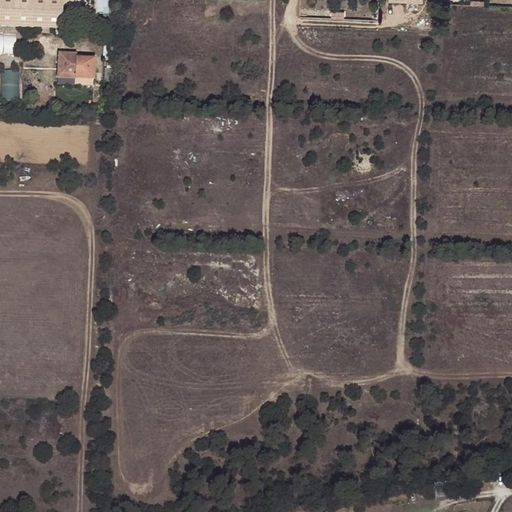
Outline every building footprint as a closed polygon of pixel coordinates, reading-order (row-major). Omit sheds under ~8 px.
[(0,0),(0,30),(61,33),(62,1),(26,0),(0,0)] [(101,24),(112,22),(111,13),(100,14),(101,24)] [(0,52),(18,53),(18,34),(0,34),(0,52)] [(76,81),(75,86),(94,86),(95,65),(77,65),(72,65),(72,60),(60,59),(59,80),(76,81)] [(4,99),(22,98),(20,69),(2,70),(4,99)]
